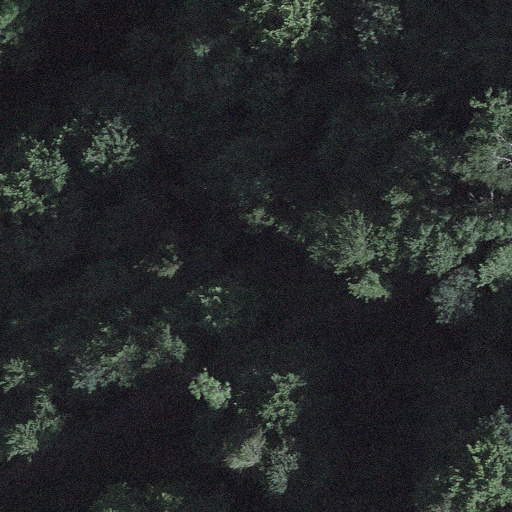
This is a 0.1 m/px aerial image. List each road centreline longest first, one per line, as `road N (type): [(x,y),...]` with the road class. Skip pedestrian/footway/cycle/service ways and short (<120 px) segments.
road 1 (track): [(0,497),(25,472),(181,388),(511,262)]
road 2 (unclassified): [(147,0),(0,149)]
